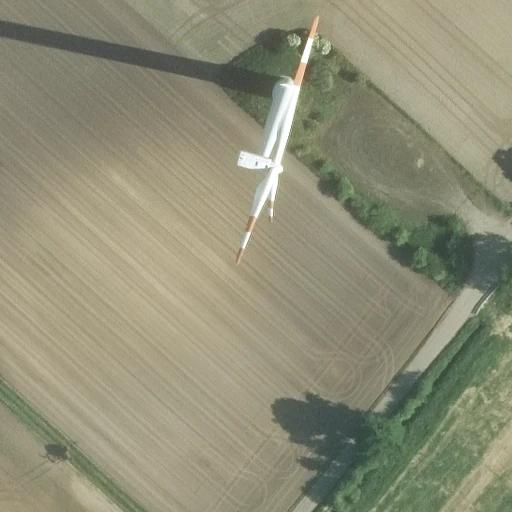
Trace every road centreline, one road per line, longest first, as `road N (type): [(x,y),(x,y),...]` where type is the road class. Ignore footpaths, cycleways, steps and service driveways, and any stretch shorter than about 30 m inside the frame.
road 1 (unclassified): [(511,249),(303,511)]
road 2 (track): [(0,392),(130,511)]
